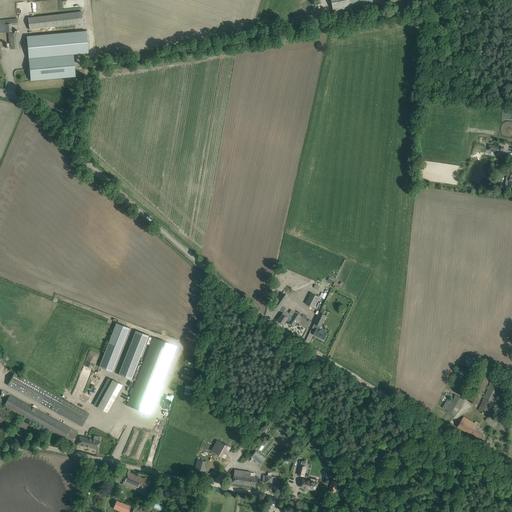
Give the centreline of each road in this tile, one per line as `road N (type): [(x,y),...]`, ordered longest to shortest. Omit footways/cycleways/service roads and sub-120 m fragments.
road 1 (unclassified): [(316,349),(194,260),(100,179),(39,112),(0,93)]
road 2 (track): [(64,137),(75,124),(88,66),(330,24)]
road 3 (unclassified): [(511,469),(316,349)]
road 4 (unclassified): [(0,453),(50,449),(210,481)]
road 5 (unclassified): [(210,481),(316,349)]
road 6 (track): [(360,507),(292,379)]
road 7 (unclassified): [(330,24),(464,0)]
